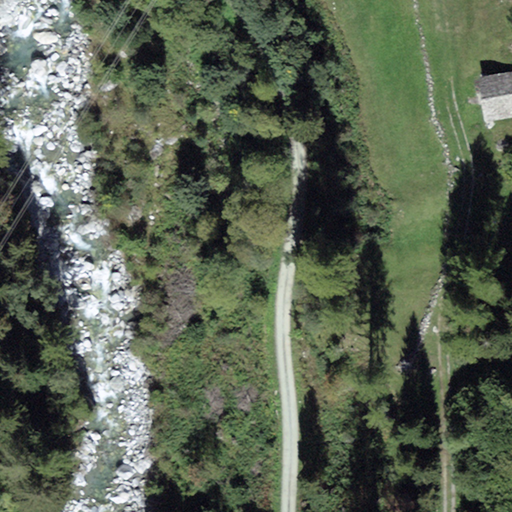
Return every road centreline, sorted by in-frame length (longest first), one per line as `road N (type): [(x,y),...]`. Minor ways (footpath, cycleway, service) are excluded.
road 1 (track): [(290,511),(283,375),(300,155),(289,105),(237,0)]
road 2 (track): [(450,0),(471,165),(441,340),(446,511)]
